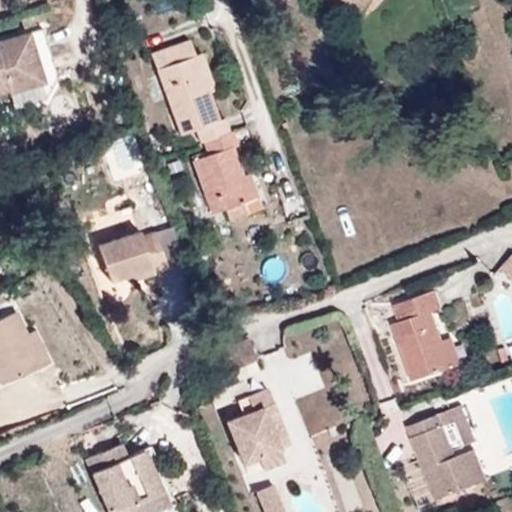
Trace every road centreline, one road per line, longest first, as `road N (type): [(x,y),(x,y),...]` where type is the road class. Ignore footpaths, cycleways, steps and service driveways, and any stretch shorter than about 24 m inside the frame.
road 1 (residential): [(116,405),(176,347),(277,321),(511,233)]
road 2 (residential): [(292,207),(221,0)]
